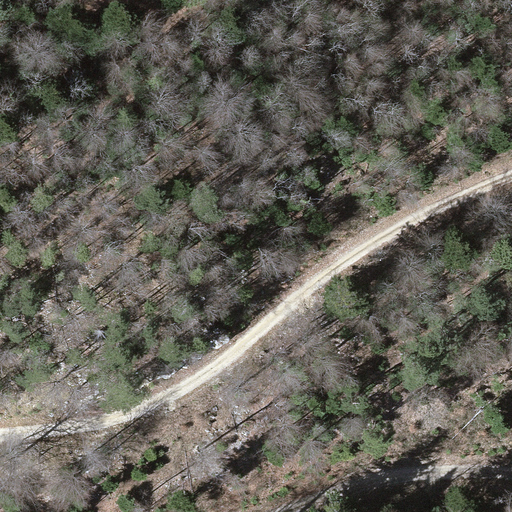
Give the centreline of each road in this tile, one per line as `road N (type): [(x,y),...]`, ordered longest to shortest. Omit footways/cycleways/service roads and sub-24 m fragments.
road 1 (track): [(0,438),(90,425),(170,395),(349,259),(511,178)]
road 2 (track): [(511,478),(399,476),(280,511)]
